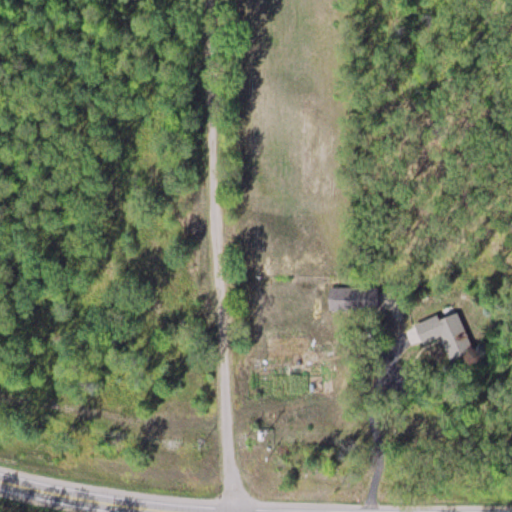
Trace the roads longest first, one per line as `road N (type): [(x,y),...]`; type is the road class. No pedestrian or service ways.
road 1 (residential): [(236,511),(224,379),(213,0)]
road 2 (tertiary): [(219,511),(0,477)]
